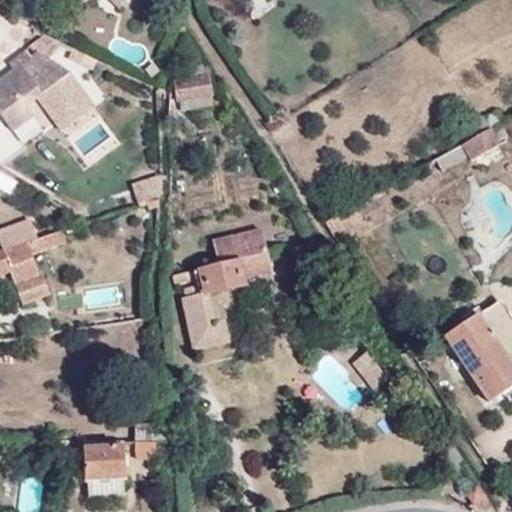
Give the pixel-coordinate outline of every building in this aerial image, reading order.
[(109,0),(119,9),(125,2),(123,0),(109,0)] [(31,48),(37,56),(39,54),(49,61),(62,45),(46,37),(31,48)] [(191,47),(185,52),(191,60),(197,57),(191,47)] [(32,59),(27,53),(17,61),(21,67),(16,72),(0,83),(0,113),(13,131),(34,115),(28,106),(38,99),(62,131),(93,107),(70,75),(49,61),(39,54),(37,56),(32,59)] [(11,65),(16,72),(21,67),(17,61),(11,65)] [(181,103),(213,98),(209,76),(204,76),(203,66),(180,69),(181,80),(175,80),(179,104),(181,103)] [(214,108),(213,98),(181,103),(182,112),(214,108)] [(501,124),(503,123),(495,111),(486,117),(485,116),(454,135),(462,147),(501,124)] [(462,147),(468,158),(471,162),(472,161),(498,146),(509,139),(501,124),(462,147)] [(498,146),(472,161),(478,172),(505,157),(498,146)] [(462,147),(445,157),(451,168),(468,158),(462,147)] [(18,184),(0,172),(0,189),(11,196),(18,184)] [(140,207),(159,200),(161,177),(133,186),(140,207)] [(356,207),(362,218),(378,209),(372,198),(356,207)] [(335,237),(363,221),(362,218),(356,207),(327,224),(335,237)] [(27,245),(33,243),(28,225),(0,234),(0,242),(4,253),(27,245)] [(219,266),(267,254),(261,231),(213,242),(219,266)] [(63,233),(33,243),(27,245),(4,253),(0,253),(0,278),(11,274),(23,305),(51,295),(44,274),(39,276),(33,257),(68,245),(63,233)] [(324,255),(315,243),(289,249),(294,263),(324,255)] [(219,266),(193,272),(198,289),(202,287),(205,300),(210,298),(248,289),(246,280),(272,274),(267,254),(219,266)] [(182,292),(194,350),(230,342),(225,319),(215,321),(210,298),(205,300),(202,287),(198,289),(182,292)] [(511,317),(502,302),(446,339),(488,401),(511,385),(511,364),(511,362),(511,361),(511,317)] [(48,350),(46,335),(34,337),(36,352),(48,350)] [(387,379),(366,352),(352,363),(374,390),(387,379)] [(155,445),(166,445),(165,435),(164,426),(135,426),(135,444),(155,445)] [(155,445),(135,444),(136,461),(156,461),(155,445)] [(466,466),(453,445),(437,455),(451,476),(466,466)] [(89,484),(124,483),(127,482),(125,449),(84,450),(86,484),(89,484)] [(478,511),(495,511),(473,478),(466,484),(469,488),(463,492),(472,504),(466,507),(478,511)] [(124,498),(124,483),(89,484),(90,500),(124,498)]
